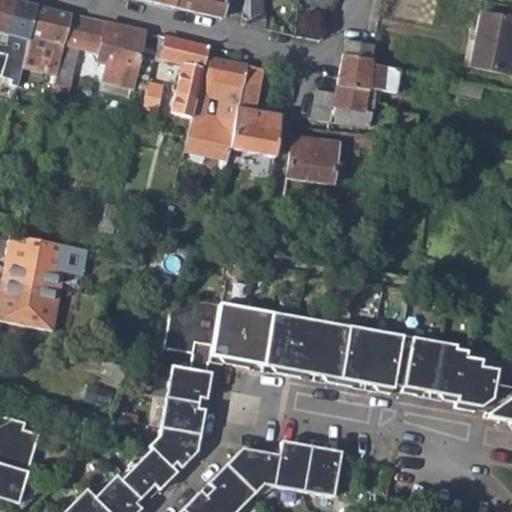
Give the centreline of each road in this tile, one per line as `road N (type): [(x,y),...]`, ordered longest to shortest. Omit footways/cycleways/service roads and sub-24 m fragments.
road 1 (residential): [(157,511),(270,397),(511,447)]
road 2 (residential): [(224,33),(326,57),(356,0)]
road 3 (residential): [(80,0),(224,33)]
